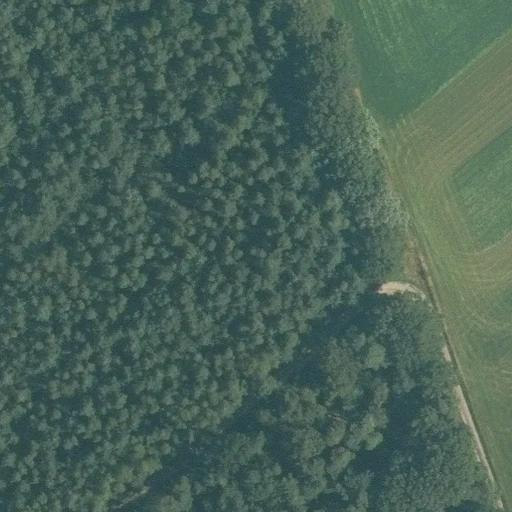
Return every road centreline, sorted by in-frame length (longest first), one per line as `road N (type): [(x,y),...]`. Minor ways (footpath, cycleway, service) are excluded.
road 1 (track): [(304,0),(490,511)]
road 2 (track): [(116,511),(402,273)]
